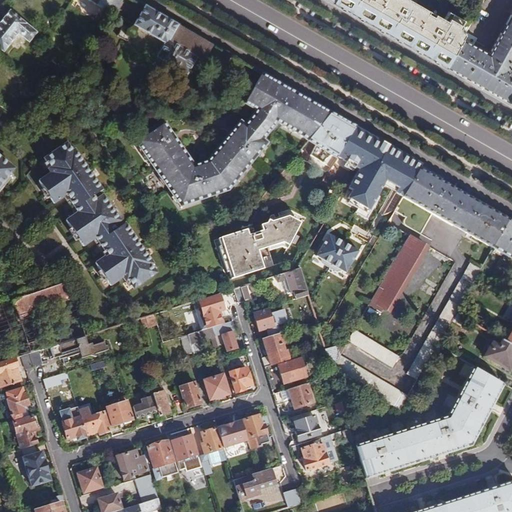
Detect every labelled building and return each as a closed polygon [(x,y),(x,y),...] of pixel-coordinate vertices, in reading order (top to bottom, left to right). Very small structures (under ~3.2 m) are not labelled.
[(110,10),(110,8),(114,0),(90,0),(98,4),(110,10)] [(117,12),(123,0),(114,0),(110,8),(117,12)] [(448,67),(466,35),(464,34),(463,30),(467,22),(451,13),(446,21),(440,17),(436,18),(429,14),(428,10),(411,0),(333,0),(333,1),(448,67)] [(204,60),(213,44),(147,6),(136,25),(167,42),(158,56),(188,74),(198,57),(204,60)] [(30,41),(38,31),(12,9),(0,23),(0,46),(5,50),(19,32),(30,41)] [(511,98),(511,15),(491,54),(483,49),(467,78),(510,103),(511,98)] [(133,30),(136,25),(135,24),(133,26),(124,25),(119,35),(132,42),(137,33),(133,30)] [(449,68),(467,78),(483,49),(465,39),(449,68)] [(265,84),(270,76),(260,70),(255,79),(265,84)] [(304,136),(309,141),(313,137),(320,127),(327,119),(321,115),(325,108),(270,76),(265,84),(255,79),(248,91),(257,97),(252,107),(258,110),(257,114),(247,125),(242,121),(209,160),(195,164),(165,121),(136,140),(181,205),(229,190),(268,143),(264,139),(274,127),(277,121),(304,136)] [(242,101),(252,107),(257,97),(248,91),(242,101)] [(333,112),(325,108),(321,115),(327,119),(333,112)] [(350,139),(358,126),(333,112),(327,119),(320,127),(328,131),(333,124),(344,131),(331,152),(333,154),(338,157),(344,149),(350,139)] [(328,131),(320,127),(313,137),(320,141),(316,145),(310,155),(324,163),(327,158),(333,154),(331,152),(344,131),(333,124),(328,131)] [(350,139),(370,151),(377,138),(358,126),(350,139)] [(320,141),(313,137),(309,141),(316,145),(320,141)] [(370,151),(350,139),(344,149),(364,160),(370,151)] [(51,171),(40,179),(54,201),(66,193),(78,210),(66,219),(83,242),(95,234),(108,252),(96,260),(111,282),(123,274),(127,279),(129,278),(134,286),(156,271),(150,262),(152,261),(124,221),(115,228),(112,223),(118,218),(102,194),(95,199),(92,195),(101,189),(73,148),(71,150),(66,142),(44,157),(49,165),(48,166),(51,171)] [(375,179),(381,182),(399,150),(392,146),(383,160),(377,157),(366,174),(365,173),(357,187),(367,193),(375,179)] [(400,171),(409,156),(399,150),(381,182),(396,191),(407,174),(400,171)] [(0,158),(0,183),(13,168),(0,158)] [(445,182),(420,168),(403,196),(453,225),(470,197),(451,185),(449,188),(444,185),(445,182)] [(470,197),(453,225),(465,232),(481,203),(470,197)] [(493,248),(509,219),(505,217),(503,219),(499,217),(500,214),(481,203),(465,232),(493,248)] [(293,214),(273,220),(275,222),(293,216),(297,218),(298,216),(293,214)] [(225,238),(237,279),(268,269),(262,251),(272,248),(286,243),(293,246),(305,222),(297,218),(293,216),(275,222),(273,220),(272,219),(270,224),(264,226),(266,231),(252,236),(249,230),(225,238)] [(511,220),(509,219),(493,248),(487,258),(507,269),(509,266),(511,267),(511,220)] [(415,228),(373,299),(389,308),(431,237),(415,228)] [(345,274),(359,251),(327,233),(313,255),(345,274)] [(234,280),(237,279),(225,238),(222,239),(224,246),(222,247),(230,273),(232,273),(234,280)] [(452,320),(456,313),(475,280),(481,269),(471,263),(407,374),(418,379),(452,320)] [(309,296),(306,287),(300,267),(276,275),(278,281),(293,277),(297,290),(294,291),(297,299),(309,296)] [(0,361),(15,357),(21,355),(28,353),(40,349),(47,347),(85,335),(86,335),(66,276),(0,301),(0,361)] [(311,304),(317,294),(314,284),(306,287),(309,296),(311,304)] [(234,288),(239,302),(245,300),(242,291),(247,290),(245,285),(234,288)] [(225,308),(220,293),(208,296),(200,299),(205,317),(216,314),(215,311),(225,308)] [(268,308),(254,312),(260,330),(274,326),(268,308)] [(152,328),(159,326),(156,313),(140,318),(143,327),(151,325),(152,328)] [(466,318),(456,313),(452,320),(461,325),(466,318)] [(235,329),(233,320),(214,326),(216,335),(235,329)] [(216,335),(214,326),(189,333),(190,337),(194,352),(201,350),(198,340),(212,336),(215,346),(219,344),(216,335)] [(264,332),(265,337),(284,332),(282,327),(264,332)] [(356,328),(349,341),(393,367),(401,354),(356,328)] [(265,367),(291,359),(289,350),(290,350),(284,332),(265,337),(264,337),(270,357),(263,359),(265,367)] [(85,335),(47,347),(51,359),(59,357),(60,360),(63,359),(64,363),(69,362),(68,357),(81,353),(82,357),(90,354),(96,356),(96,353),(109,350),(107,344),(106,345),(104,341),(93,344),(92,342),(88,343),(85,335)] [(194,352),(190,337),(183,339),(188,357),(195,355),(194,352)] [(511,371),(511,369),(511,344),(507,342),(505,340),(501,346),(494,342),(486,357),(511,371)] [(344,347),(325,347),(325,348),(331,370),(400,410),(408,396),(340,356),(344,347)] [(40,349),(28,353),(33,367),(35,366),(44,363),(40,349)] [(26,369),(27,369),(33,367),(28,353),(21,355),(26,369)] [(15,357),(0,361),(0,386),(21,380),(16,367),(18,366),(15,357)] [(281,374),(269,378),(272,387),(306,377),(301,358),(279,365),(281,374)] [(107,365),(105,360),(91,364),(92,370),(107,365)] [(470,442),(501,381),(472,363),(446,413),(351,441),(362,476),(470,442)] [(230,372),(236,392),(246,389),(245,386),(252,384),(248,368),(240,370),(240,369),(230,372)] [(67,372),(43,379),(46,388),(70,381),(67,372)] [(205,379),(210,399),(216,398),(216,400),(225,398),(224,395),(229,394),(223,374),(205,379)] [(181,386),(187,407),(201,403),(195,382),(181,386)] [(313,403),(307,383),(274,393),(277,403),(292,399),(294,408),(313,403)] [(158,411),(159,416),(170,413),(163,390),(153,393),(158,411)] [(158,411),(153,393),(152,392),(147,394),(149,399),(132,404),(136,418),(158,411)] [(14,420),(22,417),(21,412),(24,411),(23,406),(28,404),(25,393),(7,399),(14,420)] [(132,419),(127,401),(107,407),(112,425),(124,422),(124,424),(130,422),(130,420),(132,419)] [(62,412),(65,421),(81,416),(78,407),(62,412)] [(85,417),(90,433),(99,431),(100,434),(109,431),(104,412),(85,417)] [(269,436),(273,435),(267,414),(259,416),(259,415),(244,419),(253,448),(262,446),(262,444),(270,441),(269,436)] [(295,431),(298,441),(320,434),(315,415),(295,422),(297,431),(295,431)] [(13,422),(21,449),(38,444),(33,428),(35,427),(34,424),(36,423),(37,422),(36,418),(35,418),(32,418),(32,416),(13,422)] [(77,439),(87,436),(81,416),(62,422),(67,439),(76,436),(77,439)] [(220,427),(225,444),(240,439),(239,436),(243,435),(241,429),(238,430),(235,422),(220,427)] [(223,447),(217,428),(202,433),(205,443),(202,443),(205,453),(223,447)] [(322,442),(304,448),(302,448),(305,460),(303,460),(306,470),(328,463),(324,451),(335,448),(333,440),(343,437),(341,432),(320,438),(322,442)] [(171,442),(177,460),(197,454),(192,435),(171,442)] [(320,438),(303,443),(304,448),(322,442),(320,438)] [(179,471),(169,441),(147,447),(153,469),(163,465),(166,475),(179,471)] [(227,459),(223,447),(205,453),(199,455),(202,463),(209,461),(210,465),(227,459)] [(18,453),(27,487),(49,481),(40,448),(18,453)] [(117,456),(125,479),(134,477),(133,474),(147,470),(145,462),(140,464),(135,450),(117,456)] [(209,461),(202,463),(205,472),(212,470),(210,465),(209,461)] [(79,476),(84,493),(103,487),(96,466),(87,468),(88,470),(81,472),(79,476)] [(275,484),(270,468),(257,472),(233,480),(240,500),(259,494),(257,490),(275,484)] [(151,474),(135,479),(143,503),(158,498),(151,474)] [(511,511),(511,477),(404,511),(511,511)] [(295,504),(301,502),(297,488),(291,490),(295,504)] [(288,506),(295,504),(291,490),(284,492),(288,506)] [(100,502),(102,511),(112,511),(122,509),(118,497),(100,502)] [(148,511),(161,508),(158,498),(143,503),(122,509),(112,511),(148,511)] [(63,511),(61,502),(58,503),(58,501),(56,499),(51,501),(50,504),(51,506),(36,510),(36,511),(63,511)]
